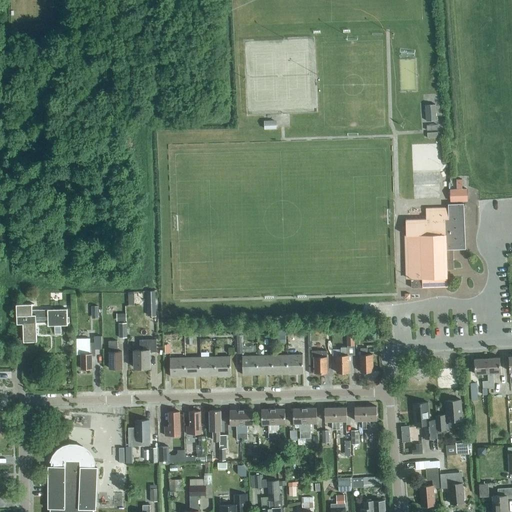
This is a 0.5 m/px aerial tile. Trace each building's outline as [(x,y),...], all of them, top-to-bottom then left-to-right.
[(426,119),(436,119),(435,103),(425,103),(426,119)] [(264,129),(276,128),(275,120),(264,121),(264,129)] [(451,201),(467,201),(466,189),(462,189),(457,189),(451,189),(451,201)] [(448,207),(426,208),(426,219),(406,219),(407,251),(405,251),(406,272),(407,271),(408,279),(411,279),(411,288),(447,287),(447,277),(447,269),(453,269),(453,249),(466,248),(464,203),(448,204),(448,207)] [(147,316),(156,315),(155,295),(146,295),(147,316)] [(20,323),(21,339),(23,339),(23,341),(36,340),(36,323),(48,323),(48,327),(54,327),(54,332),(61,332),(61,326),(67,326),(67,323),(69,323),(69,317),(67,318),(67,309),(47,309),(47,310),(32,310),(32,304),(16,304),(16,323),(20,323)] [(126,323),(118,323),(119,338),(127,338),(126,323)] [(277,343),(285,343),(285,331),(277,331),(277,343)] [(375,332),(368,334),(370,341),(377,339),(375,332)] [(90,354),(90,338),(76,339),(77,354),(81,354),(81,369),(92,369),(92,353),(90,354)] [(134,368),(150,368),(149,352),(156,352),(156,340),(140,340),(140,350),(134,350),(134,368)] [(117,352),(117,341),(109,341),(109,352),(109,368),(122,368),(122,352),(117,352)] [(348,355),(347,347),(341,347),(341,355),(336,355),(336,372),(349,372),(348,355)] [(367,354),(367,348),(360,348),(360,355),(360,372),(373,371),(372,354),(367,354)] [(327,373),(327,351),(312,351),(312,357),(314,357),(314,373),(327,373)] [(273,374),(288,374),(287,355),(272,356),(273,374)] [(287,355),(288,374),(303,373),(303,355),(287,355)] [(242,375),(258,374),(257,356),(242,356),(242,375)] [(258,374),(273,374),(272,356),(257,356),(258,374)] [(185,376),(200,376),(200,357),(185,358),(185,376)] [(200,376),(216,375),(215,357),(200,357),(200,376)] [(215,357),(216,375),(231,375),(230,357),(215,357)] [(487,373),(488,381),(488,388),(494,388),(493,373),(500,373),(499,357),(487,358),(487,373)] [(170,377),(185,376),(185,358),(170,358),(170,377)] [(475,374),(487,373),(487,358),(474,359),(475,374)] [(437,430),(445,430),(445,428),(463,427),(462,420),(461,400),(445,401),(446,415),(436,415),(437,430)] [(429,420),(428,402),(415,403),(415,413),(414,413),(414,425),(423,425),(425,439),(437,438),(435,420),(429,420)] [(365,407),(366,428),(370,428),(370,423),(369,423),(369,420),(377,420),(376,406),(365,407)] [(332,429),(336,429),(335,407),(324,408),(325,421),(332,421),(332,423),(332,429)] [(335,407),(336,429),(340,429),(340,423),(339,423),(339,421),(347,421),(346,407),(335,407)] [(362,428),(366,428),(365,407),(354,407),(355,421),(362,420),(362,423),(362,428)] [(299,446),(306,446),(304,408),(293,409),(293,424),(299,423),(300,434),(297,434),(297,430),(290,430),(290,441),(295,441),(297,441),(297,438),(298,438),(298,446),(299,446)] [(304,408),(306,446),(311,445),(310,423),(317,423),(316,408),(304,408)] [(268,439),(274,439),(273,409),(261,409),(261,424),(268,424),(268,432),(268,439)] [(273,409),(274,439),(279,439),(279,424),(285,424),(285,409),(273,409)] [(220,410),(209,411),(210,431),(213,431),(213,441),(219,441),(219,440),(219,439),(219,431),(221,430),(220,410)] [(237,440),(242,440),(241,410),(229,410),(230,425),(237,425),(237,433),(236,433),(237,440)] [(242,440),(242,443),(246,443),(246,440),(247,440),(247,425),(253,425),(253,410),(241,410),(242,440)] [(201,434),(201,411),(189,411),(189,426),(186,426),(186,434),(201,434)] [(164,436),(180,435),(179,412),(168,412),(169,426),(164,426),(164,436)] [(128,446),(150,446),(149,420),(136,421),(136,427),(128,427),(128,446)] [(407,435),(406,426),(401,427),(403,442),(410,441),(410,436),(409,435),(407,435)] [(350,441),(342,441),(343,449),(351,449),(350,441)] [(468,442),(456,442),(457,455),(469,454),(468,442)] [(196,444),(197,459),(205,458),(204,443),(196,444)] [(413,455),(423,454),(422,444),(416,444),(416,450),(413,450),(413,455)] [(94,468),(94,463),(92,457),(88,451),(83,447),(76,445),(70,445),(63,447),(58,451),(53,456),(51,462),(51,467),(48,467),(48,509),(50,509),(50,511),(48,511),(92,511),(93,510),(95,510),(97,468),(94,468)] [(167,465),(167,461),(169,461),(168,446),(158,446),(158,461),(159,461),(159,463),(160,463),(160,465),(167,465)] [(149,462),(157,462),(157,447),(149,447),(149,462)] [(486,456),(486,448),(477,448),(477,457),(486,456)] [(289,453),(280,453),(280,465),(281,465),(281,466),(289,467),(289,453)] [(355,457),(355,465),(355,472),(364,472),(363,466),(365,466),(364,456),(355,457)] [(430,468),(426,468),(427,480),(432,480),(433,485),(420,486),(421,506),(432,505),(431,488),(439,487),(438,468),(440,468),(439,461),(429,462),(430,468)] [(462,483),(461,472),(440,474),(441,488),(449,488),(450,504),(464,503),(462,483)] [(363,477),(364,487),(382,486),(382,476),(363,477)] [(169,490),(183,489),(182,478),(169,478),(169,490)] [(282,506),(282,495),(279,495),(278,480),(267,481),(269,508),(263,509),(262,511),(284,511),(284,508),(282,508),(282,506)] [(351,491),(351,489),(350,480),(338,481),(339,491),(351,491)] [(298,486),(298,482),(288,483),(288,487),(289,497),(296,497),(296,487),(298,486)] [(488,482),(479,483),(480,495),(489,495),(488,482)] [(198,511),(198,496),(206,495),(205,485),(189,486),(190,511),(183,511),(198,511),(199,511),(198,511)] [(493,511),(507,511),(507,498),(511,497),(511,487),(498,489),(498,496),(493,496),(493,511)] [(219,511),(246,511),(246,494),(234,495),(235,505),(219,505),(219,511)] [(344,503),(344,495),(335,495),(336,503),(330,504),(331,511),(345,511),(345,507),(345,503),(344,503)] [(312,511),(313,511),(312,498),(301,498),(302,511),(312,511)] [(360,511),(385,511),(384,500),(366,501),(367,508),(361,508),(360,511)]
